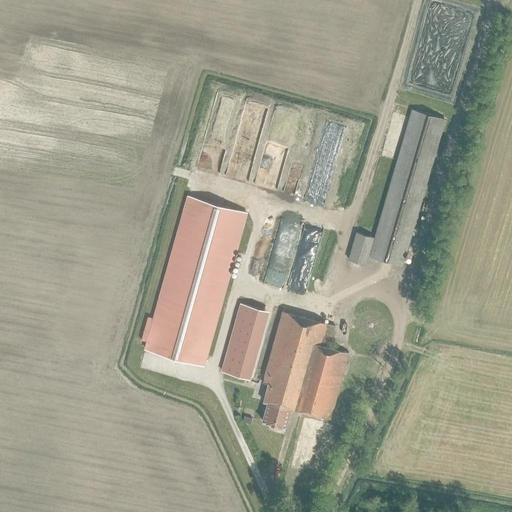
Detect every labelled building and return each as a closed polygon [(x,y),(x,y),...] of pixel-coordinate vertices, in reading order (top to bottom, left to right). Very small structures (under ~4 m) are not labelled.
[(368,256),(402,266),(446,119),(412,109),(374,237),(357,232),(349,260),(365,265),(368,256)] [(252,177),(259,178),(266,146),(259,144),(252,177)] [(247,213),(188,196),(146,349),(204,366),(247,213)] [(299,253),(290,287),(308,292),(317,258),(299,253)] [(222,371),(245,377),(263,310),(240,304),(222,371)] [(335,325),(282,311),(262,382),(267,384),(262,401),(268,403),(263,421),(284,427),(289,409),(329,420),(348,353),(329,348),(335,325)]
